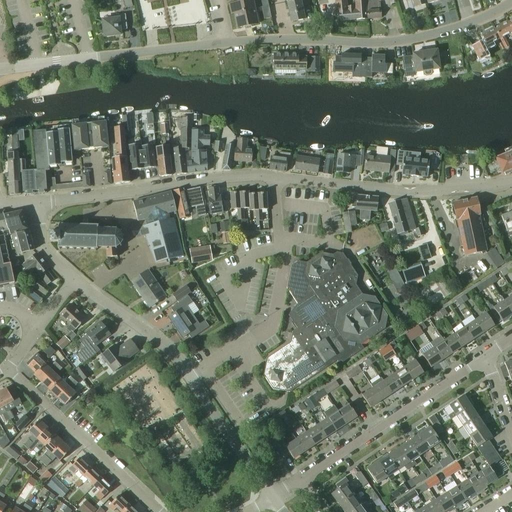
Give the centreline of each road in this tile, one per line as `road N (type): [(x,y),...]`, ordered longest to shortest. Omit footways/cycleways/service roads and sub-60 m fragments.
road 1 (tertiary): [(0,69),(269,39),(399,41),(464,25),(511,2)]
road 2 (residential): [(189,378),(272,323),(286,260),(275,177)]
road 3 (tertiary): [(35,201),(275,177)]
road 4 (tertiary): [(275,177),(408,192),(511,184)]
road 5 (residential): [(302,478),(486,357)]
road 6 (residential): [(8,369),(159,511)]
road 7 (unclassified): [(189,378),(171,351),(73,279)]
road 8 (unclassified): [(271,497),(189,378)]
